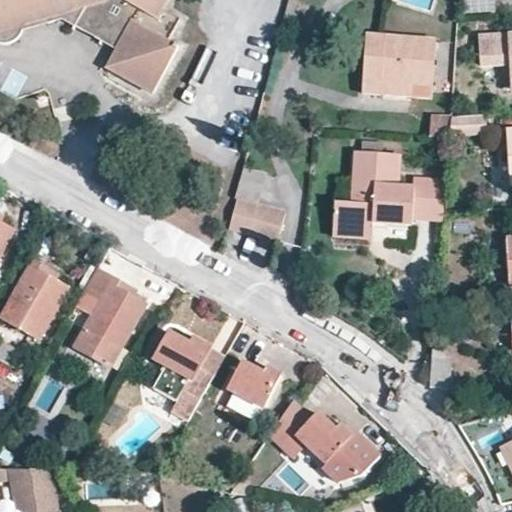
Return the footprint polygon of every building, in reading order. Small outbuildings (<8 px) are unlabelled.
[(0,0),(0,46),(8,47),(11,45),(13,44),(17,41),(20,37),(22,31),(22,25),(45,17),(47,23),(54,22),(54,15),(76,10),(122,37),(115,49),(106,68),(151,94),(177,48),(166,41),(179,20),(161,10),(167,0),(0,0)] [(490,0),(463,0),(464,13),(492,12),(490,0)] [(298,10),(286,6),(281,21),(293,25),(298,10)] [(115,49),(122,37),(76,10),(54,15),(54,22),(63,20),(115,49)] [(47,23),(45,17),(22,25),(22,31),(47,23)] [(480,65),(510,63),(511,90),(511,89),(511,35),(478,38),(480,65)] [(382,95),(383,83),(410,85),(431,86),(434,42),(365,37),(360,94),(382,95)] [(5,88),(18,94),(25,77),(12,71),(5,88)] [(383,83),(382,95),(410,97),(410,85),(383,83)] [(483,114),(449,116),(448,130),(447,136),(483,134),(483,114)] [(429,129),(428,137),(447,139),(447,136),(448,130),(429,129)] [(414,182),(413,190),(398,190),(400,156),(358,154),(354,204),(336,204),(334,230),(375,233),(375,226),(389,227),(409,229),(410,222),(441,225),(442,212),(444,185),(414,182)] [(239,179),(235,195),(257,202),(262,186),(239,179)] [(237,200),(229,228),(276,242),(284,214),(237,200)] [(0,254),(13,230),(0,223),(0,254)] [(334,230),(333,238),(374,241),(375,233),(334,230)] [(47,270),(34,262),(2,318),(38,339),(67,288),(54,280),(44,275),(47,270)] [(86,292),(102,301),(76,348),(110,367),(150,298),(98,269),(86,292)] [(47,270),(44,275),(54,280),(56,275),(47,270)] [(210,348),(194,339),(190,345),(184,341),(170,333),(154,360),(165,367),(152,388),(176,402),(188,380),(191,381),(210,348)] [(188,335),(184,341),(190,345),(194,339),(188,335)] [(0,340),(0,358),(17,368),(24,354),(0,340)] [(432,348),(430,366),(429,388),(446,388),(448,360),(444,360),(444,348),(432,348)] [(242,362),(228,388),(263,409),(282,376),(268,368),(264,375),(255,370),(242,362)] [(260,363),(255,370),(264,375),(268,368),(260,363)] [(188,421),(212,379),(198,370),(191,381),(188,380),(176,402),(169,413),(188,421)] [(380,458),(356,435),(352,438),(340,427),(335,431),(328,425),(317,414),(296,436),(326,465),(322,469),(338,484),(363,476),(380,458)] [(335,431),(340,427),(333,420),(328,425),(335,431)] [(511,454),(507,444),(499,448),(511,474),(511,454)] [(29,459),(19,453),(17,457),(3,449),(0,454),(0,462),(11,469),(29,469),(29,459)] [(245,474),(234,467),(224,481),(235,489),(245,474)] [(55,511),(57,510),(51,471),(11,472),(17,508),(21,511),(55,511)] [(432,482),(418,488),(428,511),(431,511),(444,507),(432,482)] [(212,486),(217,507),(237,502),(234,490),(212,486)]
